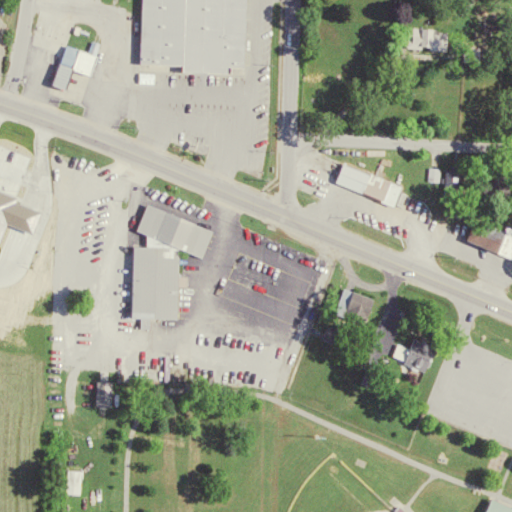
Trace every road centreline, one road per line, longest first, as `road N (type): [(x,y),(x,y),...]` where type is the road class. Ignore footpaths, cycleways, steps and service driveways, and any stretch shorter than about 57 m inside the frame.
road 1 (secondary): [(511,310),(0,103)]
road 2 (residential): [(288,139),(511,147)]
road 3 (residential): [(282,214),(292,0)]
